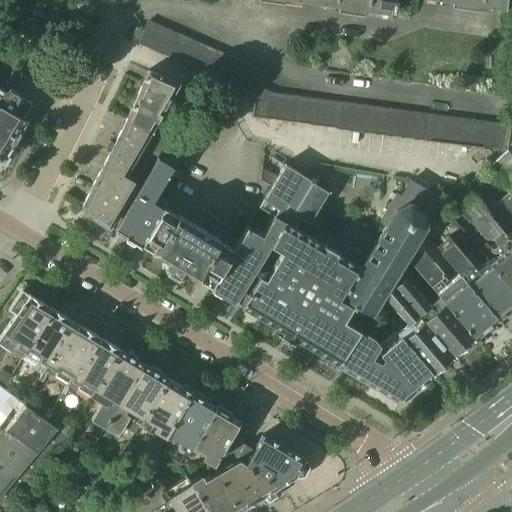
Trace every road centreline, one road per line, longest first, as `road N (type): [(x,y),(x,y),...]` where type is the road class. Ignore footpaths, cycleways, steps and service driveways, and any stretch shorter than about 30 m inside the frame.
road 1 (residential): [(12,223),(437,480)]
road 2 (residential): [(12,223),(111,39)]
